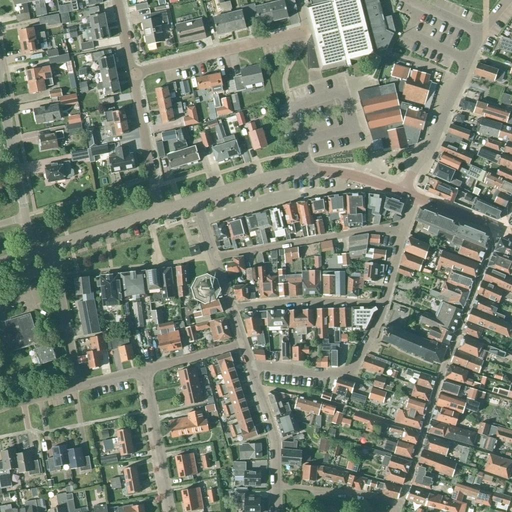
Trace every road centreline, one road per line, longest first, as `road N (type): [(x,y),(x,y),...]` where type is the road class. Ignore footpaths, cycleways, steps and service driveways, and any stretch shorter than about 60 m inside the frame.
road 1 (residential): [(399,505),(498,230)]
road 2 (tertiary): [(194,200),(305,170),(362,176),(405,194)]
road 3 (residential): [(132,75),(304,32),(296,0)]
road 4 (residential): [(213,258),(331,235),(402,232)]
road 5 (residential): [(405,194),(481,34)]
road 6 (residential): [(230,309),(384,305)]
road 7 (residential): [(170,511),(144,370)]
road 8 (residential): [(77,386),(49,246)]
road 9 (residential): [(132,75),(159,212)]
road 10 (unclassified): [(25,217),(0,85)]
road 11 (residential): [(200,217),(327,192)]
road 12 (residential): [(399,505),(275,485)]
road 13 (residential): [(275,485),(272,437),(249,366)]
